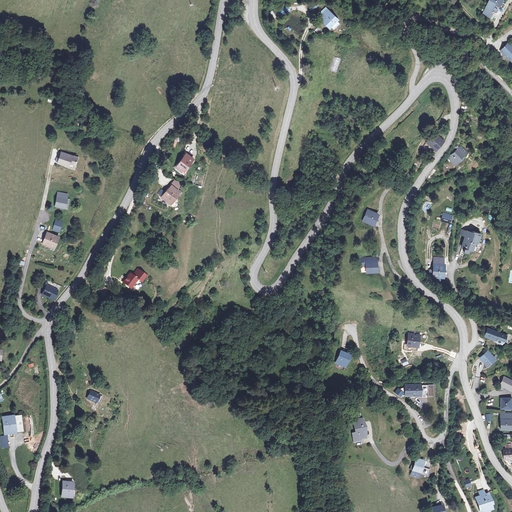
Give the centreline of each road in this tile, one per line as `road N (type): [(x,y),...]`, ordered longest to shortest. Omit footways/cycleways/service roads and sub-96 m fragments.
road 1 (tertiary): [(251,0),(256,28),(293,75),(271,180),(271,231),(253,268),(260,288),(274,287),(345,165),(413,96)]
road 2 (tertiary): [(47,325),(160,132),(203,91),(223,0)]
road 3 (tertiary): [(435,76),(449,87),(450,132),(402,216),(402,256),(414,280),(459,323),(463,354)]
road 4 (residential): [(461,364),(446,388),(441,435),(428,439),(412,413),(374,383),(347,326)]
road 5 (tertiary): [(31,511),(52,418),(47,325)]
road 6 (residential): [(491,44),(411,15),(413,96)]
road 7 (residential): [(47,325),(18,305),(47,178)]
road 8 (tertiary): [(461,364),(486,446),(511,482)]
